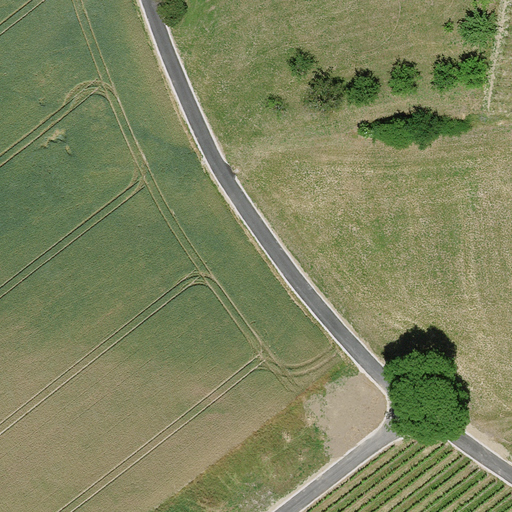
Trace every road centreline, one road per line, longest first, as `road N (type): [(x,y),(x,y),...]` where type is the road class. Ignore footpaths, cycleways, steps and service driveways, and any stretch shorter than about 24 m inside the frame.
road 1 (track): [(511,477),(415,408),(286,270),(205,142),(148,0)]
road 2 (track): [(415,408),(285,511)]
